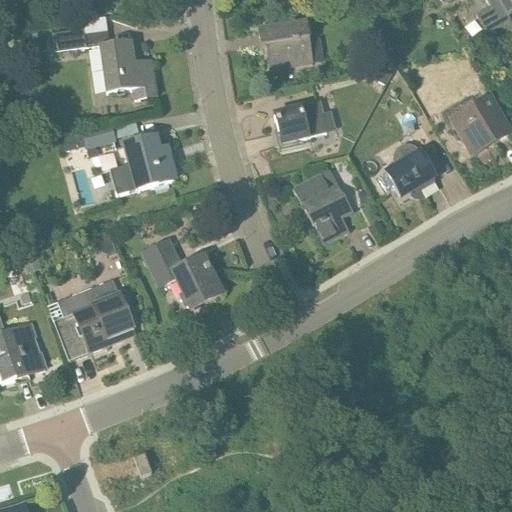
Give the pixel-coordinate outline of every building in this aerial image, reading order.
[(511,0),(483,0),(489,9),(476,17),(486,36),(510,22),(507,18),(511,15),(511,0)] [(408,31),(416,16),(408,11),(399,27),(408,31)] [(309,43),(306,25),(257,33),(260,50),(266,50),(269,73),(311,68),(323,66),(319,41),(309,43)] [(106,33),(83,37),(82,31),(50,36),(53,56),(85,51),(97,49),(105,98),(130,95),(131,105),(157,101),(150,64),(133,66),(130,45),(109,48),(106,33)] [(509,63),(502,51),(491,58),(498,69),(509,63)] [(396,68),(374,73),(376,84),(385,88),(396,68)] [(459,108),(474,100),(468,89),(453,98),(459,108)] [(471,161),(511,136),(489,98),(449,121),(471,161)] [(323,120),(320,108),(274,118),(281,148),(332,136),(328,119),(323,120)] [(115,145),(111,127),(81,134),(85,150),(85,153),(115,145)] [(161,165),(155,141),(120,150),(125,170),(108,174),(115,199),(132,194),(132,196),(173,185),(168,163),(161,165)] [(430,151),(420,157),(419,153),(418,153),(418,152),(417,151),(415,150),(414,149),(412,148),(411,148),(409,147),(408,147),(406,147),(405,147),(404,148),(402,148),(401,149),(400,149),(399,150),(398,151),(396,152),(395,153),(394,155),(394,157),(394,158),(393,160),(393,162),(394,164),(394,165),(394,166),(395,167),(395,168),(375,180),(386,199),(395,194),(400,202),(435,181),(430,173),(440,167),(430,151)] [(322,246),(346,233),(340,223),(349,216),(335,191),(328,194),(321,180),(294,194),(322,246)] [(365,194),(356,195),(358,206),(367,204),(365,194)] [(378,224),(367,230),(371,238),(382,232),(378,224)] [(67,239),(65,233),(58,235),(60,241),(67,239)] [(184,270),(169,240),(140,255),(158,292),(176,284),(190,313),(221,298),(203,260),(184,270)] [(36,272),(32,256),(25,258),(29,274),(36,272)] [(132,331),(112,281),(97,288),(44,308),(67,365),(110,347),(107,341),(132,331)] [(46,373),(31,326),(0,335),(0,386),(1,388),(46,373)] [(140,480),(150,476),(143,458),(133,462),(140,480)]
